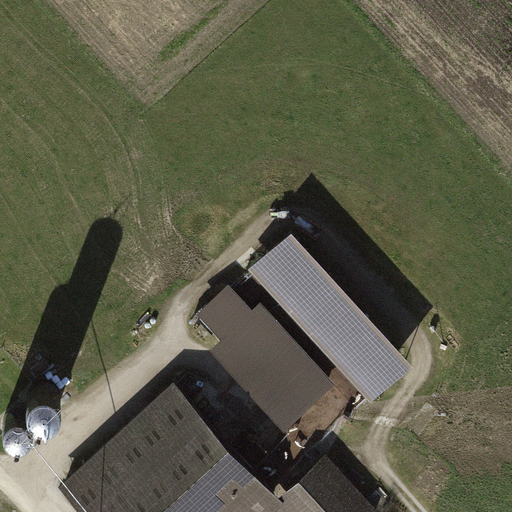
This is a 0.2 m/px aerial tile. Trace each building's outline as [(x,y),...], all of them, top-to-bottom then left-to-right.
[(422,346),(298,213),(251,256),(375,390),(422,346)] [(330,392),(256,314),(215,353),(289,431),(330,392)] [(277,499),(175,388),(61,493),(77,511),(275,511),(283,505),(277,499)] [(16,397),(4,429),(26,437),(37,404),(16,397)] [(377,511),(325,455),(277,499),(283,505),(275,511),(377,511)]
